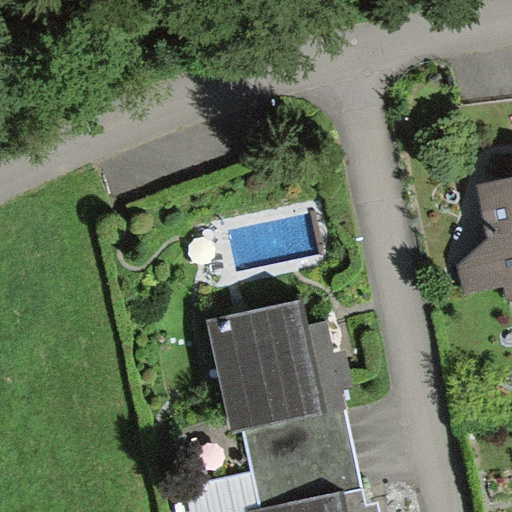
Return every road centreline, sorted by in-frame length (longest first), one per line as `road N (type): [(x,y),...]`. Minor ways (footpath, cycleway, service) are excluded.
road 1 (residential): [(351,52),(446,511)]
road 2 (residential): [(351,52),(87,122),(0,168)]
road 3 (residential): [(511,26),(351,52)]
